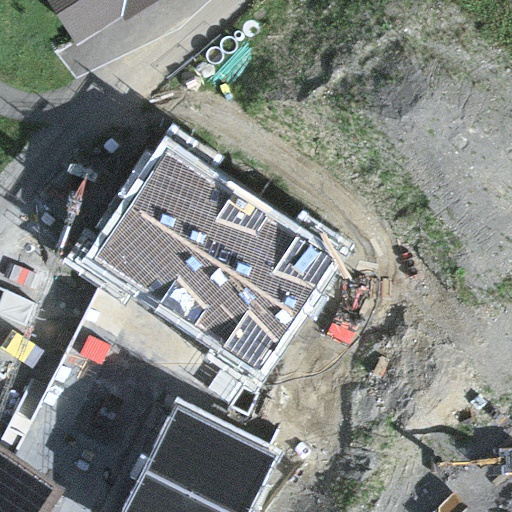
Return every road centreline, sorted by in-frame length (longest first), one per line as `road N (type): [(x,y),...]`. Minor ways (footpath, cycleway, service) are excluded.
road 1 (residential): [(236,0),(103,124)]
road 2 (residential): [(103,124),(0,222)]
